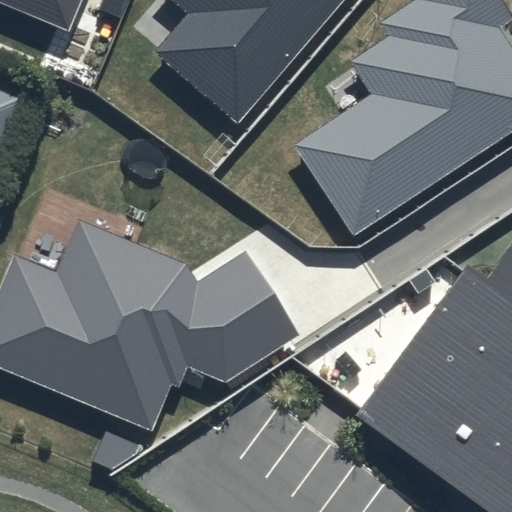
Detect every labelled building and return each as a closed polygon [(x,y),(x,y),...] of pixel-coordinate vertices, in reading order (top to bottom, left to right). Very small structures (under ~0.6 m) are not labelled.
[(0,0),(0,3),(69,32),(82,0),(0,0)] [(174,0),(189,12),(155,52),(237,122),(341,0),(174,0)] [(511,17),(511,15),(501,0),(416,0),(380,24),(388,36),(348,63),(369,93),(290,145),(354,239),(511,133),(511,43),(500,26),(511,17)] [(0,136),(14,104),(0,96),(0,136)] [(188,265),(80,220),(58,275),(12,256),(0,284),(0,367),(153,430),(172,384),(180,387),(187,367),(226,384),(299,335),(245,252),(196,282),(188,265)] [(511,511),(511,244),(486,280),(467,265),(357,415),(490,511),(511,511)]
